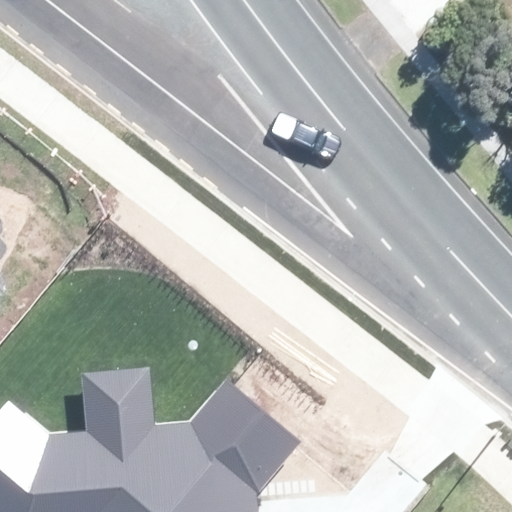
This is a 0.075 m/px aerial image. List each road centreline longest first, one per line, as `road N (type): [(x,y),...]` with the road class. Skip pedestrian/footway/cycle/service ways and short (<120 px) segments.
road 1 (unclassified): [(42,0),(349,237),(387,253),(458,264)]
road 2 (tertiary): [(458,264),(242,0)]
